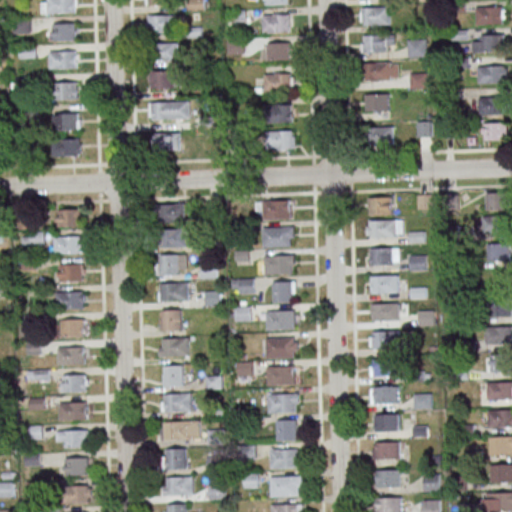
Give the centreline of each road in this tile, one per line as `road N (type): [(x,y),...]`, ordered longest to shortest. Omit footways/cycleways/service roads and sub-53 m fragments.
road 1 (residential): [(511,166),(0,186)]
road 2 (residential): [(340,511),(330,173)]
road 3 (residential): [(125,511),(116,182)]
road 4 (residential): [(116,182),(111,0)]
road 5 (residential): [(330,173),(324,0)]
